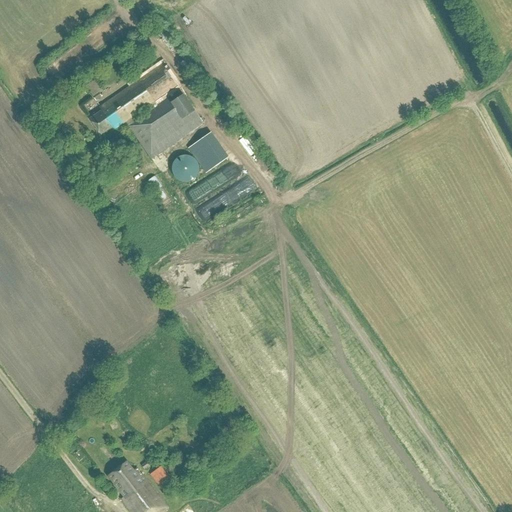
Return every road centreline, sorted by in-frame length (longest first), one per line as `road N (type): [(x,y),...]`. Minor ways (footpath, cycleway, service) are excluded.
road 1 (track): [(511,178),(464,102),(286,198),(273,199),(260,183)]
road 2 (unclassified): [(92,494),(0,374)]
